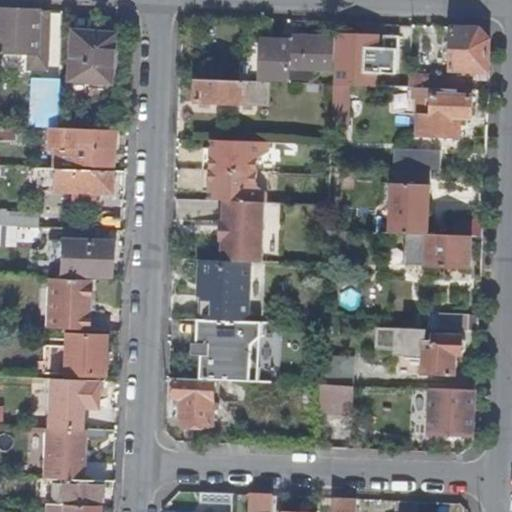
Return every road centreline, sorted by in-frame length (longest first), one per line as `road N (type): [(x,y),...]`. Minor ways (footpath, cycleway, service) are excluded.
road 1 (residential): [(154,0),(139,465)]
road 2 (residential): [(139,465),(508,475)]
road 3 (residential): [(297,0),(511,9)]
